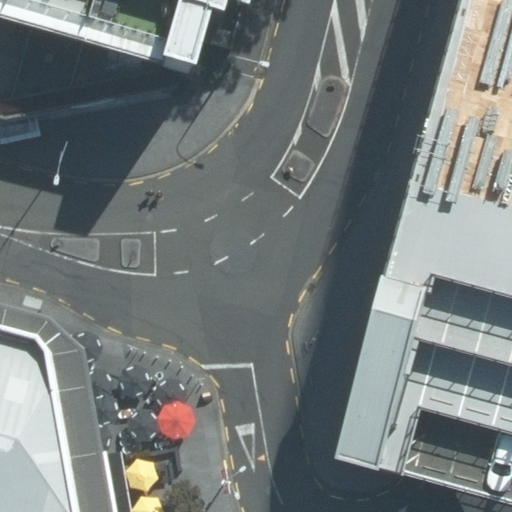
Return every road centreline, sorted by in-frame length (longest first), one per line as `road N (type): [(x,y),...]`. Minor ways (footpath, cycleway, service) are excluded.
road 1 (residential): [(361,0),(369,94),(361,156),(307,241),(240,292)]
road 2 (residential): [(240,292),(209,301),(137,298),(87,286),(0,247)]
road 3 (residential): [(210,196),(265,150),(351,0)]
road 4 (residential): [(240,292),(277,511)]
road 5 (residential): [(0,213),(128,213),(210,196)]
